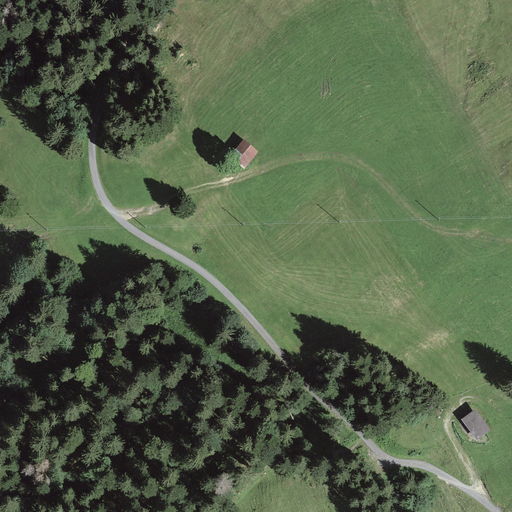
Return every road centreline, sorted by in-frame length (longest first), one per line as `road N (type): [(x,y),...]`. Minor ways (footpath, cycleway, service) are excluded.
road 1 (track): [(147,0),(93,117),(94,171),(105,202),(227,293),(328,412),(367,445),(435,466),(495,511)]
road 2 (track): [(116,216),(278,163),(337,157),(381,179),(421,222),(511,239)]
road 3 (track): [(502,412),(474,400),(454,416),(483,498)]
